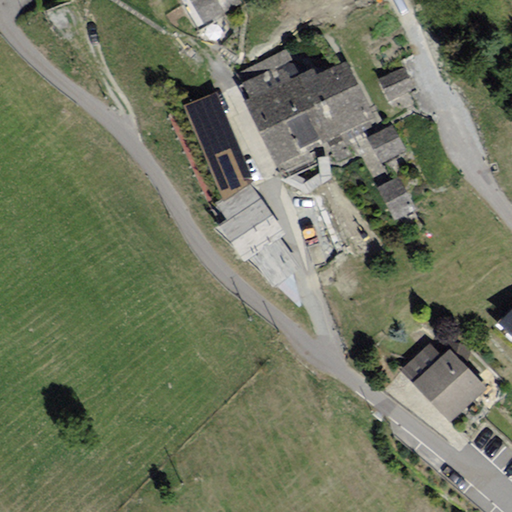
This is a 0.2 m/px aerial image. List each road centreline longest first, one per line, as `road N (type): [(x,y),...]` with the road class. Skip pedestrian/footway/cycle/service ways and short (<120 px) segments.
road 1 (residential): [(511,511),(320,358),(211,256),(127,131),(38,65),(0,19)]
road 2 (unknown): [(320,358),(288,222),(212,59)]
road 3 (residential): [(511,219),(442,115)]
